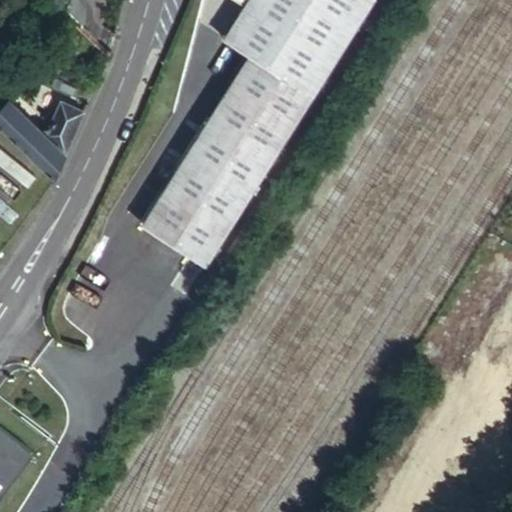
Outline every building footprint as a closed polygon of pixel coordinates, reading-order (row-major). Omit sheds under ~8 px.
[(248,56),(141,225),(207,267),(374,0),(247,0),(223,39),(248,56)] [(0,110),(0,128),(54,179),(82,112),(60,103),(46,135),(9,101),(0,110)] [(5,409),(0,415),(0,497),(45,438),(5,409)] [(476,511),(409,471),(400,486),(444,511),(476,511)] [(444,511),(400,486),(384,511),(444,511)]
